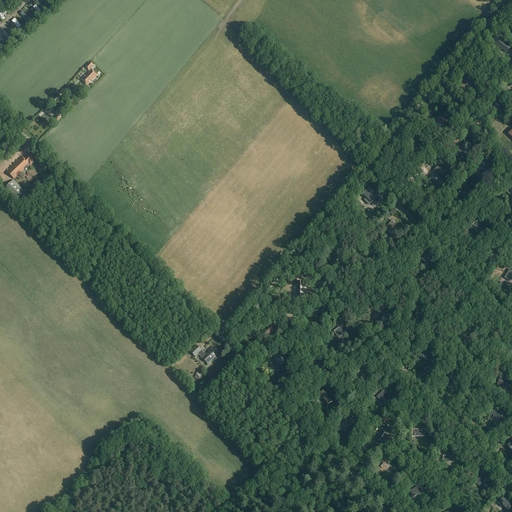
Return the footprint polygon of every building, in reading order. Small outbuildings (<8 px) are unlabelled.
[(22,23),(28,18),(21,10),(16,15),(17,17),(18,16),(21,19),(20,20),(22,23)] [(18,29),(11,34),(14,37),(23,30),(20,27),(21,26),(15,19),(12,21),(18,29)] [(496,39),(493,42),(506,52),(509,49),(496,39)] [(90,63),(85,67),(89,71),(93,66),(90,63)] [(92,81),(98,75),(92,69),(81,80),(87,86),(90,83),(89,82),(91,80),(92,81)] [(460,87),(461,87),(462,87),(463,88),(463,89),(464,90),(465,90),(466,90),(467,90),(468,90),(469,90),(470,89),(470,88),(470,87),(470,86),(472,86),(472,85),(472,84),(471,83),(471,82),(470,82),(469,81),(468,81),(466,81),(465,81),(464,81),(463,81),(463,82),(462,83),(461,84),(461,85),(460,86),(460,87)] [(59,114),(53,120),(56,123),(62,117),(59,114)] [(447,121),(441,116),(437,121),(440,124),(436,129),(439,131),(443,125),(444,126),(447,121)] [(462,133),(456,141),(460,144),(466,136),(462,133)] [(465,152),(470,146),(464,142),(457,152),(460,154),(463,150),(465,152)] [(419,154),(424,149),(417,143),(410,150),(415,154),(417,152),(419,154)] [(34,162),(28,156),(24,160),(22,157),(6,172),(14,180),(24,170),(25,170),(30,166),(34,162)] [(478,168),(481,170),(487,175),(491,171),(484,165),(484,166),(481,164),(478,168)] [(444,179),(448,174),(438,166),(434,171),(444,179)] [(22,204),(29,197),(13,180),(6,187),(22,204)] [(465,197),(467,194),(469,192),(470,193),(473,191),(464,183),(460,189),(463,192),(462,194),(465,197)] [(369,188),(362,195),(366,198),(371,203),(371,204),(372,203),(377,198),(378,197),(369,188)] [(476,220),(472,225),(481,231),(484,226),(476,220)] [(395,233),(394,233),(399,228),(392,221),(386,227),(393,235),(395,233)] [(367,245),(366,252),(370,252),(370,253),(374,253),(375,245),(367,245)] [(336,252),(327,258),(331,264),(339,258),(343,256),(339,250),(336,253),(336,252)] [(428,265),(432,260),(426,253),(421,258),(428,265)] [(267,306),(264,309),(270,316),(273,313),(267,306)] [(421,307),(415,308),(417,319),(423,317),(421,307)] [(316,308),(314,315),(322,317),(323,311),(326,312),(326,309),(323,309),(323,308),(320,308),(320,309),(316,308)] [(389,325),(392,319),(383,314),(380,320),(389,325)] [(347,330),(343,324),(338,328),(337,327),(336,328),(336,329),(333,331),(338,337),(347,330)] [(262,329),(265,331),(262,334),(265,336),(268,338),(269,337),(274,330),(269,326),(267,328),(264,326),(263,328),(262,329)] [(464,343),(472,335),(469,332),(470,330),(466,326),(463,329),(465,330),(458,337),(464,343)] [(205,355),(196,346),(190,352),(195,358),(198,355),(207,365),(219,354),(213,347),(205,355)] [(431,352),(420,354),(421,360),(428,359),(429,363),(434,362),(433,357),(432,357),(431,352)] [(280,368),(281,367),(286,362),(279,355),(274,359),(273,360),(280,368)] [(362,367),(355,375),(360,379),(367,371),(362,367)] [(442,382),(446,383),(454,385),(455,379),(450,378),(451,375),(444,373),(443,378),(442,382)] [(210,388),(217,381),(214,378),(207,386),(210,388)] [(505,389),(508,383),(499,379),(497,385),(505,389)] [(382,392),(377,397),(381,401),(382,403),(384,401),(389,396),(386,392),(384,390),(382,392)] [(326,404),(327,403),(329,404),(332,402),(331,400),(324,391),(319,395),(326,404)] [(492,411),(491,414),(494,415),(492,420),(497,421),(496,423),(499,424),(501,418),(502,417),(503,414),(502,414),(500,413),(492,411)] [(351,415),(341,424),(346,429),(355,420),(351,415)] [(381,444),(387,436),(384,434),(385,431),(383,429),(375,441),(381,444)] [(391,466),(386,461),(388,459),(384,456),(380,461),(383,464),(378,469),(383,474),(390,467),(391,466)] [(480,487),(486,479),(481,474),(475,482),(480,487)] [(412,498),(422,493),(418,486),(409,491),(412,498)] [(498,504),(501,507),(502,506),(507,511),(511,506),(503,498),(498,504)]
